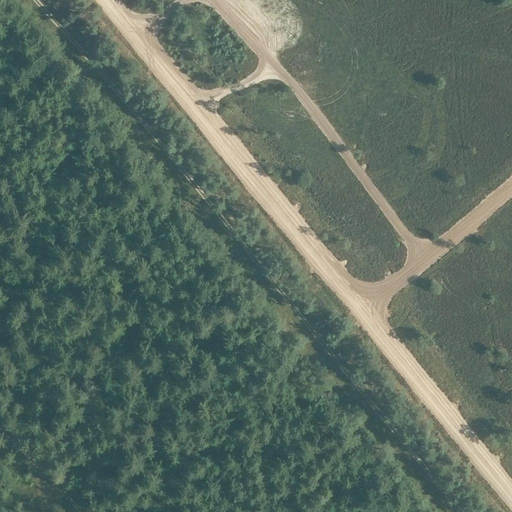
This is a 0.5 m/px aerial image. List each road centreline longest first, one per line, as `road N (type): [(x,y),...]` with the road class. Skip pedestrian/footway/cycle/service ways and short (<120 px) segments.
road 1 (track): [(462,511),(38,0)]
road 2 (track): [(111,0),(511,491)]
road 3 (unknown): [(213,0),(296,90),(422,261)]
